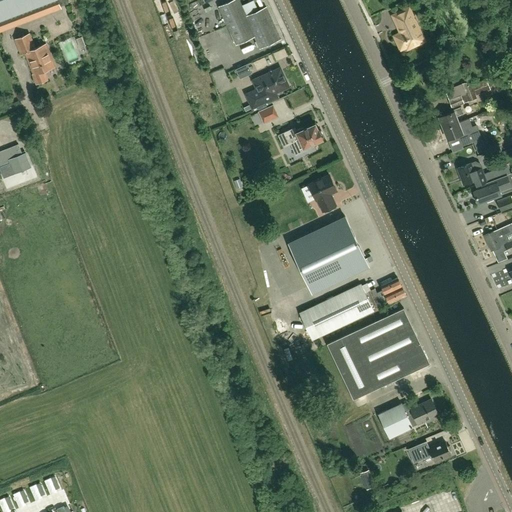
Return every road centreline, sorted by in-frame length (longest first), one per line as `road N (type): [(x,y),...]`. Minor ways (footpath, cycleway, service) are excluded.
road 1 (tertiary): [(511,506),(277,0)]
road 2 (unclassified): [(511,352),(348,0)]
